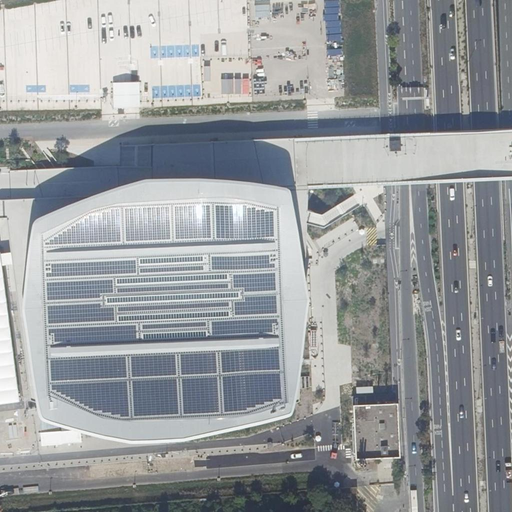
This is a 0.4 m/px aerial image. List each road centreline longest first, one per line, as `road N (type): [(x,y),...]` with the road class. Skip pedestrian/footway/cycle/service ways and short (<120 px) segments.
road 1 (motorway): [(501,511),(478,0)]
road 2 (motorway): [(442,0),(463,495)]
road 3 (unclassified): [(0,131),(410,118)]
road 4 (primary): [(411,143),(403,210),(415,511)]
road 5 (motorway): [(411,143),(444,475),(463,495)]
